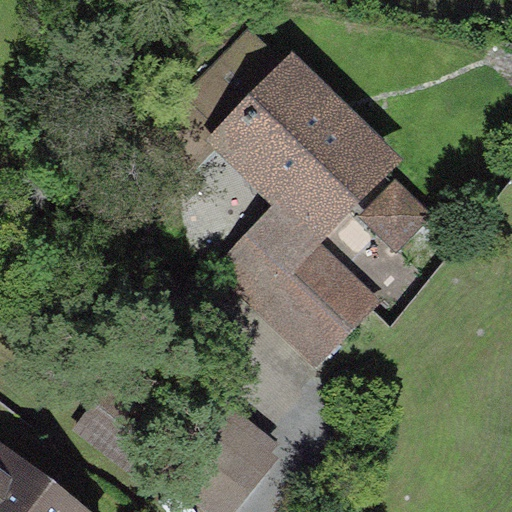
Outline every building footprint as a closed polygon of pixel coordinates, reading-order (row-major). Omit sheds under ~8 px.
[(259,31),(180,109),(209,138),(288,60),(259,31)] [(437,192),(307,63),(222,148),(351,277),(437,192)] [(284,220),(189,315),(284,410),(379,316),(284,220)] [(182,484),(228,511),(240,511),(286,439),(231,405),(182,484)] [(0,511),(110,511),(11,435),(0,449),(0,511)]
